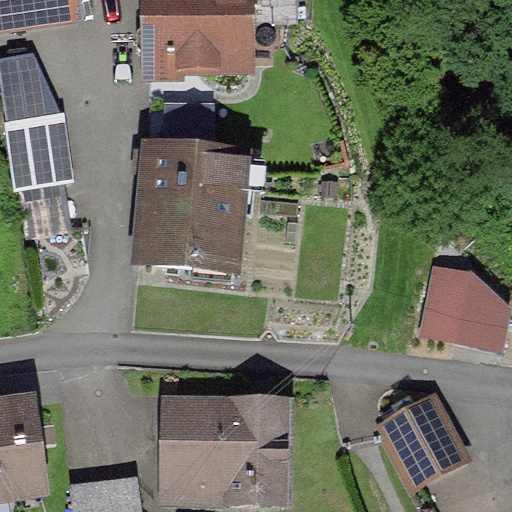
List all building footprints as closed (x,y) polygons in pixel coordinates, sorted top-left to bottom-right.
[(80,0),(0,0),(0,40),(85,26),(80,0)] [(143,0),(143,86),(264,87),(264,0),(143,0)] [(10,122),(29,248),(75,241),(67,184),(81,181),(71,113),(10,122)] [(246,285),(254,154),(148,147),(139,278),(246,285)] [(511,294),(481,269),(433,262),(421,337),(510,351),(511,337),(511,294)] [(439,393),(382,427),(421,492),(478,458),(439,393)] [(288,511),(291,404),(168,401),(164,511),(288,511)] [(0,511),(34,511),(49,510),(35,404),(0,408),(0,511)] [(74,485),(78,511),(146,511),(140,474),(74,485)]
